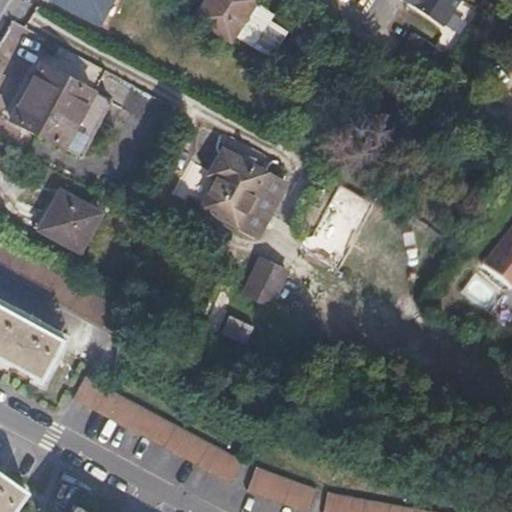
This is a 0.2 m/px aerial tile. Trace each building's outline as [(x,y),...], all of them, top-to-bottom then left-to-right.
[(108,31),(124,0),(56,0),(55,2),(108,31)] [(271,57),(289,30),(270,18),(273,13),(257,3),(258,0),(207,0),(196,18),(232,41),(236,35),(271,57)] [(96,94),(107,73),(52,43),(12,120),(82,157),(111,102),(96,94)] [(239,223),(260,235),(284,184),(223,152),(210,179),(217,183),(204,208),(237,227),(239,223)] [(79,255),(101,216),(62,193),(40,232),(79,255)] [(511,232),(485,266),(510,284),(511,281),(511,232)] [(0,272),(118,337),(131,313),(0,242),(0,272)] [(252,302),(271,310),(287,273),(269,264),(252,302)] [(0,361),(40,383),(61,343),(0,308),(0,361)] [(74,400),(231,483),(242,460),(86,377),(74,400)] [(246,492),(297,511),(307,511),(316,491),(257,470),(246,492)] [(0,511),(13,511),(26,493),(0,474),(0,511)] [(322,511),(419,511),(325,495),(322,511)]
